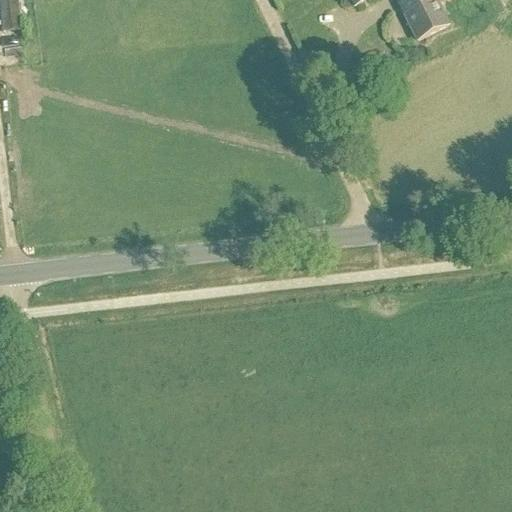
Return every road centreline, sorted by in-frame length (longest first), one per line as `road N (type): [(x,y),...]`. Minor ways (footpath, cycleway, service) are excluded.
road 1 (tertiary): [(11,278),(511,218)]
road 2 (unclassified): [(64,511),(11,278)]
